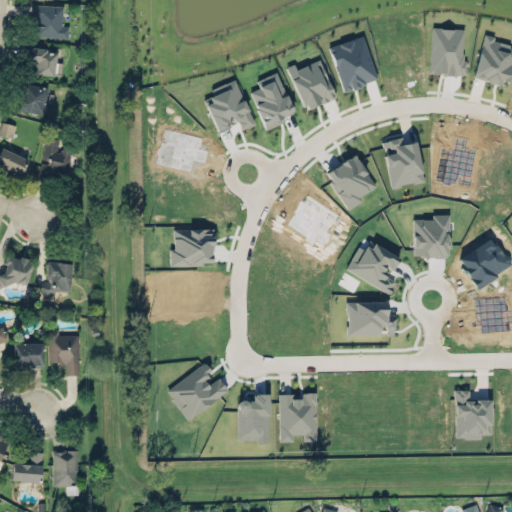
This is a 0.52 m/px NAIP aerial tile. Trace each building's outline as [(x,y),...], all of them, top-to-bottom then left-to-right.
[(30,3),(62,5),(61,25),(68,25),(67,37),(33,35),(33,19),(36,19),(36,17),(29,17),(30,3)] [(463,29),(430,28),(428,73),(462,74),(463,29)] [(483,31),(472,76),(499,83),(500,79),(508,81),(511,64),(511,47),(508,46),(509,42),(493,38),(494,34),(483,31)] [(376,80),(362,35),(327,46),(341,90),(376,80)] [(59,74),(60,62),(55,62),(55,52),(46,52),(46,48),(28,47),(27,73),(59,74)] [(215,130),(234,122),(237,131),(253,124),(235,78),(206,90),(211,102),(205,104),(215,130)] [(47,87),(23,82),(17,109),(41,114),(47,87)] [(0,127),(0,134),(12,138),(15,125),(2,122),(0,127)] [(65,176),(70,149),(59,147),(60,140),(45,137),(41,161),(40,161),(38,172),(65,176)] [(422,181),(415,141),(401,143),(400,137),(380,140),(382,151),(383,151),(389,187),(422,181)] [(0,145),(26,157),(22,165),(19,174),(0,164),(0,145)] [(347,209),(360,200),(358,197),(374,186),(353,154),(323,173),(347,209)] [(448,211),(449,243),(446,243),(446,255),(413,256),(411,217),(431,216),(431,211),(448,211)] [(172,229),(172,249),(168,249),(168,265),(212,264),(211,228),(172,229)] [(398,256),(367,241),(363,249),(356,246),(344,270),(388,291),(393,281),(383,275),(386,268),(392,270),(398,256)] [(5,253),(17,257),(18,255),(26,257),(25,260),(30,262),(24,283),(12,280),(0,285),(0,271),(2,270),(4,263),(2,262),(5,253)] [(46,260),(56,261),(56,262),(69,263),(67,291),(48,290),(49,279),(45,277),(46,260)] [(379,334),(378,326),(386,326),(386,334),(392,334),(392,314),(386,314),(386,301),(345,301),(345,335),(379,334)] [(47,328),(57,328),(57,334),(77,334),(77,374),(70,373),(64,375),(63,363),(62,363),(60,363),(58,363),(55,364),(55,360),(47,361),(47,328)] [(11,341),(41,341),(41,363),(42,366),(27,366),(11,366),(11,341)] [(164,389),(186,419),(226,390),(217,377),(207,385),(202,378),(211,372),(203,362),(164,389)] [(488,399),(489,421),(486,421),(486,433),(478,433),(478,437),(461,438),(461,435),(453,435),(454,400),(452,400),(451,387),(467,387),(467,395),(488,394),(488,399)] [(277,394),(278,441),(291,441),(291,434),(302,434),(302,440),(314,440),(313,392),(299,392),(300,398),(291,398),(291,393),(277,394)] [(252,400),(235,400),(236,441),(267,440),(266,393),(251,393),(252,400)] [(0,452),(4,443),(5,444),(8,437),(0,433),(0,452)] [(51,485),(76,485),(75,449),(66,449),(65,450),(63,450),(63,448),(50,448),(51,485)] [(10,461),(9,478),(38,480),(39,466),(40,466),(41,451),(27,450),(26,462),(10,461)] [(501,511),(503,506),(488,501),(484,511),(501,511)]
